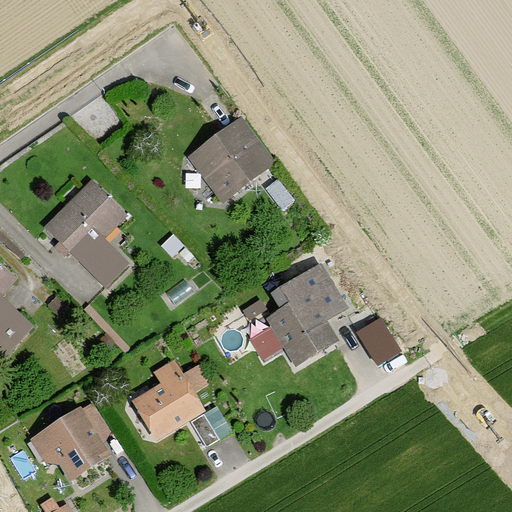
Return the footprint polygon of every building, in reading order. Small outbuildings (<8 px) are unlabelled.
[(277,165),(241,119),(191,157),(227,204),(277,165)] [(130,217),(94,182),(47,230),(110,290),(133,266),(107,240),(130,217)] [(19,280),(0,263),(0,354),(5,359),(33,326),(2,300),(19,280)] [(306,301),(270,321),(298,368),(341,343),(331,326),(353,314),(326,268),(296,285),(306,301)] [(383,313),(357,328),(378,363),(404,348),(383,313)] [(163,387),(134,404),(157,444),(194,423),(208,449),(235,434),(220,407),(207,415),(178,363),(156,375),(163,387)] [(93,404),(33,441),(48,465),(55,461),(70,486),(113,459),(104,443),(114,437),(93,404)] [(0,511),(14,511),(2,488),(0,489),(0,511)]
